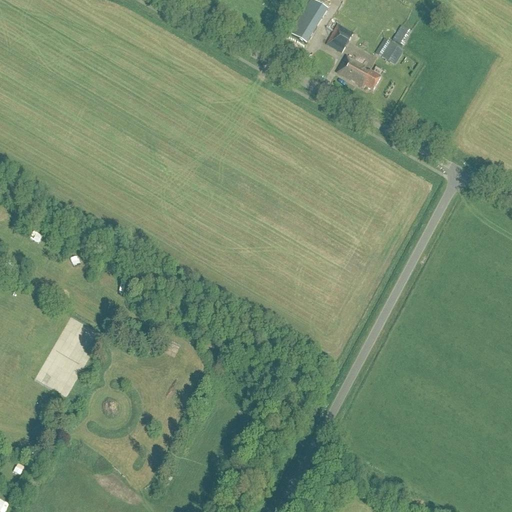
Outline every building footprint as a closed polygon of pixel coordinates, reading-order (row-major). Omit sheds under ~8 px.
[(311,2),(289,36),(306,47),(328,12),(311,2)] [(341,55),(352,35),(355,31),(349,27),(346,31),(337,27),(326,47),(341,55)] [(401,28),(392,42),(402,49),(411,35),(401,28)] [(403,55),(390,46),(390,45),(384,42),(375,55),(381,59),(394,68),(403,55)] [(338,75),(364,90),(364,89),(372,93),(380,80),(363,71),(364,69),(347,59),(338,75)] [(111,283),(119,283),(119,274),(111,274),(111,283)] [(179,340),(172,353),(181,358),(188,345),(179,340)] [(26,464),(21,475),(31,479),(36,469),(26,464)]
